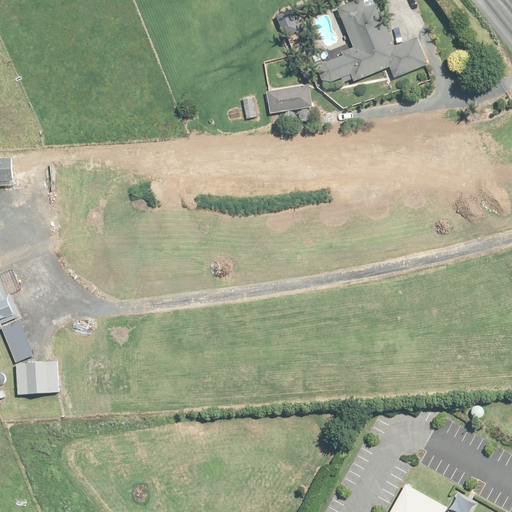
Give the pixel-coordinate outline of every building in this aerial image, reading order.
[(375,0),(358,0),(338,7),(352,48),(341,51),(342,54),(328,59),(323,61),(318,70),(322,81),(335,81),(341,79),(351,75),(354,81),(390,66),(393,76),(427,65),(418,37),(394,45),(375,0)] [(291,10),(276,16),(284,38),(299,32),(291,10)] [(309,84),(265,91),(268,112),(313,106),(309,84)] [(252,92),(239,94),(242,117),(255,115),(252,92)] [(13,158),(0,158),(0,187),(13,187),(13,158)] [(1,272),(0,272),(0,319),(17,313),(1,272)] [(56,356),(14,358),(16,395),(58,393),(56,356)] [(94,357),(86,357),(86,390),(108,390),(108,366),(94,367),(94,357)] [(442,511),(445,509),(406,487),(391,511),(442,511)]
